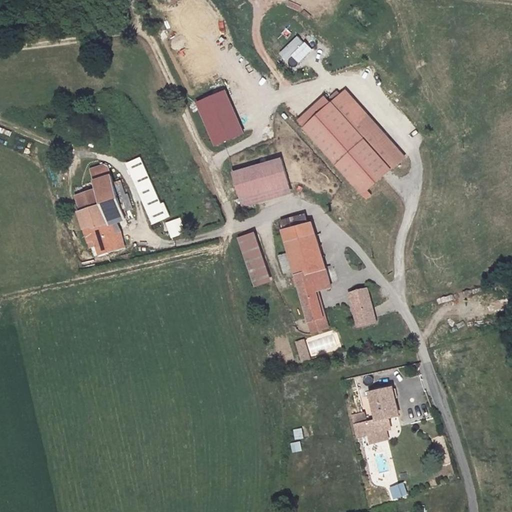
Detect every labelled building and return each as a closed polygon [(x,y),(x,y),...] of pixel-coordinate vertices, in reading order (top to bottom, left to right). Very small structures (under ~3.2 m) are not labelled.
[(170,51),(181,46),(174,32),(163,37),(170,51)] [(245,132),(226,91),(198,103),(216,145),(245,132)] [(346,92),(303,128),(365,198),(406,160),(346,92)] [(162,203),(160,204),(139,158),(127,163),(153,223),(168,217),(162,203)] [(283,159),(235,174),(246,209),(293,194),(283,159)] [(99,197),(74,206),(84,237),(90,235),(95,250),(121,242),(117,227),(110,229),(106,217),(114,214),(122,212),(120,205),(130,202),(122,176),(112,180),(108,168),(91,174),(99,197)] [(279,216),(286,238),(302,234),(309,256),(313,266),(324,262),(311,219),(295,212),(279,216)] [(117,227),(114,214),(106,217),(110,229),(117,227)] [(179,219),(166,224),(171,237),(184,232),(179,219)] [(267,277),(248,230),(237,234),(256,282),(267,277)] [(284,268),(294,264),(293,262),(309,256),(302,234),(286,238),(288,247),(278,251),(284,268)] [(294,264),(311,317),(325,313),(317,286),(331,282),(324,262),(313,266),(309,256),(293,262),(294,264)] [(377,312),(369,286),(351,290),(359,316),(377,312)] [(377,312),(359,316),(361,321),(378,315),(377,312)] [(314,326),(328,323),(325,313),(311,317),(314,326)] [(306,335),(300,338),(303,347),(310,344),(306,335)] [(310,344),(303,347),(307,356),(313,353),(310,344)] [(375,409),(351,414),(356,438),(392,430),(389,418),(400,416),(394,387),(371,391),(375,409)] [(301,429),(293,429),(294,439),(302,439),(301,429)] [(433,438),(441,466),(450,464),(442,436),(433,438)] [(289,443),(291,453),(301,451),(300,441),(289,443)] [(388,486),(391,499),(406,496),(403,483),(388,486)]
